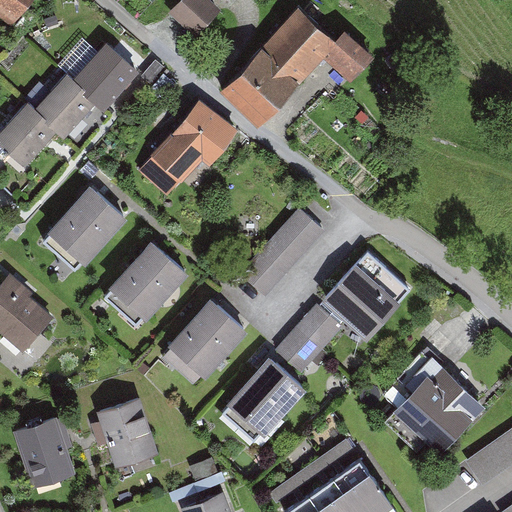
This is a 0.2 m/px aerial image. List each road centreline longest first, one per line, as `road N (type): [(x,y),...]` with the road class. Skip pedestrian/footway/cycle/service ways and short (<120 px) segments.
road 1 (residential): [(102,0),(263,139),(370,219),(405,230),(511,315)]
road 2 (track): [(339,78),(421,138),(511,180)]
